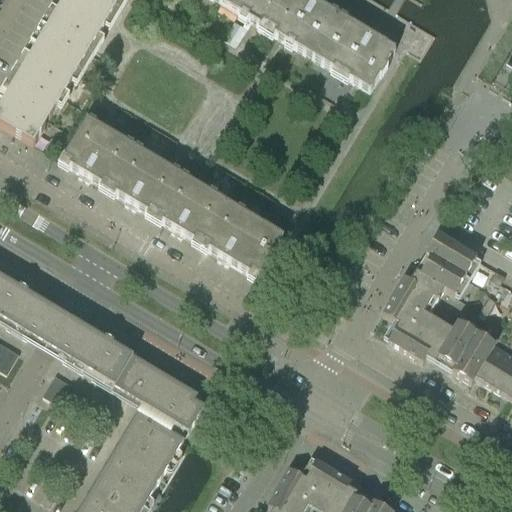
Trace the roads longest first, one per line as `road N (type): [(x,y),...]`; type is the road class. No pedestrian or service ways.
road 1 (residential): [(251,352),(245,313),(25,179),(0,180)]
road 2 (tertiary): [(86,285),(302,412)]
road 3 (tertiary): [(511,510),(315,391)]
road 4 (residential): [(344,344),(454,161)]
road 5 (residential): [(511,446),(344,344)]
road 6 (tertiary): [(251,352),(100,261)]
road 7 (residential): [(0,429),(86,285)]
